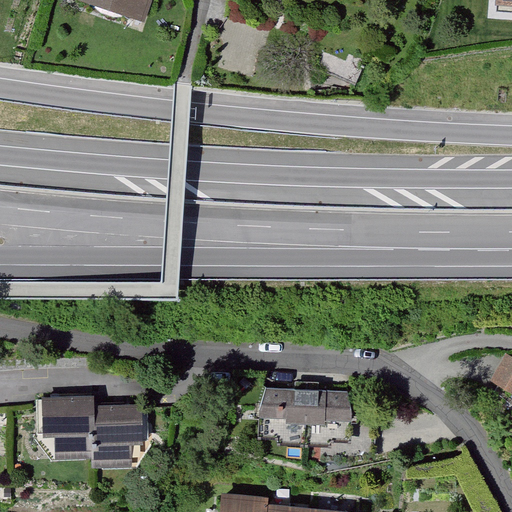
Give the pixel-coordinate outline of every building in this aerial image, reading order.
[(150,0),(80,0),(80,2),(142,23),(150,0)] [(511,0),(503,0),(503,10),(511,10),(511,0)] [(511,365),(510,365),(497,386),(511,395),(511,365)] [(350,398),(268,395),(267,440),(349,442),(350,398)] [(94,404),(46,405),(47,439),(59,439),(59,464),(97,463),(97,473),(133,472),(133,450),(145,450),(145,413),(94,415),(94,404)] [(270,511),(271,506),(227,503),(226,511),(270,511)]
